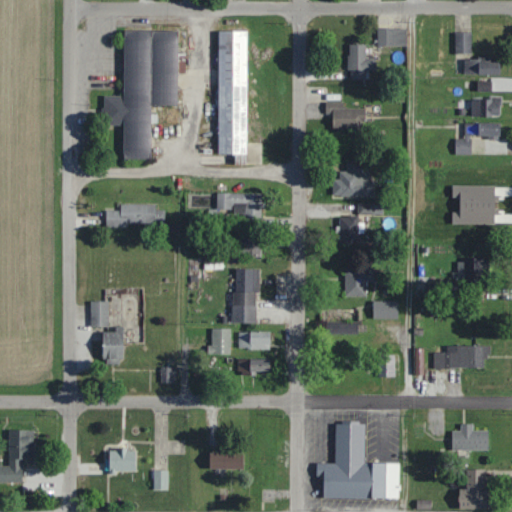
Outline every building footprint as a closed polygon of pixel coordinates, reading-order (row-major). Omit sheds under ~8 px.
[(407,29),(378,29),(378,46),(407,46),(407,29)] [(105,96),(105,125),(124,125),(124,159),(152,159),(153,106),(178,107),(179,31),(125,30),(124,96),(105,96)] [(219,155),(247,155),(247,31),(219,31),(219,155)] [(455,32),(455,54),(471,54),(471,32),(455,32)] [(370,70),(375,70),(375,58),(367,58),(367,44),(349,44),(349,79),(370,79),(370,70)] [(501,75),(501,60),(464,60),(464,75),(501,75)] [(491,79),(478,80),(479,92),(492,91),(491,79)] [(501,116),(501,99),(473,98),(473,116),(501,116)] [(344,108),(344,102),(326,102),(326,114),(333,114),(333,130),(365,131),(365,109),(344,108)] [(474,137),(500,137),(500,124),(464,124),(464,139),(455,139),(455,155),(474,155),(474,137)] [(370,196),(370,164),(347,164),(347,172),(335,172),(335,196),(370,196)] [(217,210),(235,210),(235,213),(244,213),(244,219),(262,219),(262,193),(217,193),(217,210)] [(479,225),(479,214),(496,214),(496,198),(474,198),(474,215),(466,215),(466,225),(479,225)] [(120,211),(106,211),(106,225),(165,226),(165,206),(121,205),(120,211)] [(340,216),(340,244),(359,244),(359,216),(340,216)] [(233,256),(260,256),(260,232),(244,232),(244,236),(233,236),(233,256)] [(489,257),(465,257),(465,286),(489,286),(489,257)] [(257,322),(257,268),(234,268),(234,322),(257,322)] [(367,297),(367,281),(378,281),(378,269),(345,269),(345,297),(367,297)] [(436,296),(453,296),(453,284),(436,284),(436,296)] [(91,328),(109,328),(109,301),(91,301),(91,328)] [(400,319),(400,302),(373,302),(373,319),(400,319)] [(358,333),(358,323),(326,323),(326,333),(358,333)] [(231,329),(211,329),(211,354),(231,354),(231,329)] [(271,331),(239,331),(239,349),(271,349),(271,331)] [(123,332),(104,332),(104,364),(123,364),(123,332)] [(486,346),(446,346),(446,352),(435,352),(435,368),(486,368),(486,346)] [(239,359),(239,375),(271,375),(271,359),(239,359)] [(162,383),(176,383),(176,368),(162,368),(162,383)] [(323,499),(400,500),(400,464),(364,463),(365,425),(337,424),(336,464),(318,464),(318,477),(324,478),(323,499)] [(9,466),(0,466),(0,482),(23,483),(23,459),(33,459),(33,431),(9,430),(9,466)] [(488,431),(452,431),(452,450),(488,450),(488,431)] [(258,435),(259,476),(275,476),(274,434),(258,435)] [(136,450),(108,450),(108,472),(136,472),(136,450)] [(210,469),(239,469),(239,453),(210,453),(210,469)] [(467,490),(460,490),(460,510),(497,510),(497,491),(483,491),(483,470),(467,471),(467,490)] [(155,472),(155,489),(168,489),(168,472),(155,472)]
